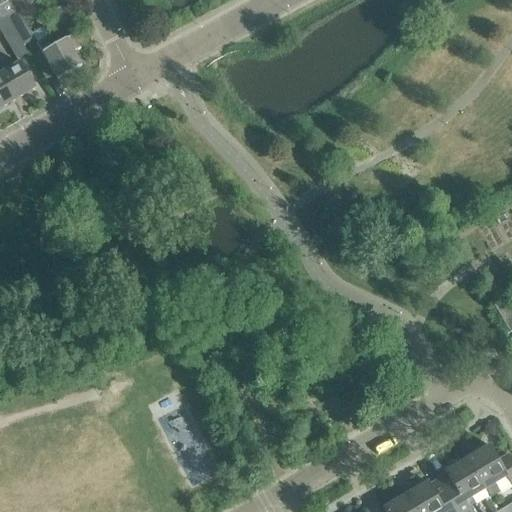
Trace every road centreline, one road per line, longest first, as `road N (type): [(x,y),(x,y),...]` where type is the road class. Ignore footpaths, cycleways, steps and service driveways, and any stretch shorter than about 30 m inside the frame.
road 1 (residential): [(248,511),(460,386),(494,389),(511,409)]
road 2 (unclassified): [(131,78),(274,0)]
road 3 (unclassified): [(0,156),(131,78)]
